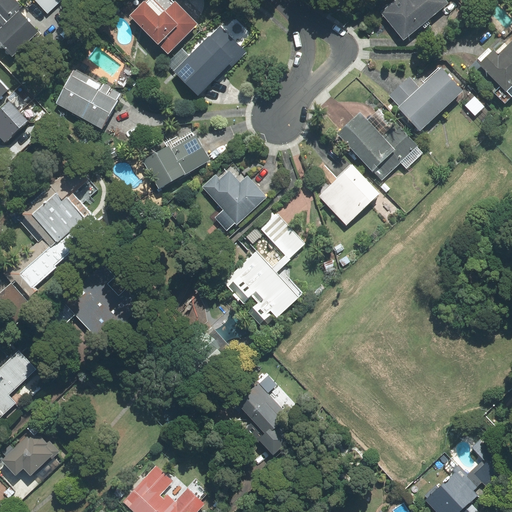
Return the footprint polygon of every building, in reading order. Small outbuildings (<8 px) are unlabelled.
[(0,0),(0,41),(12,55),(38,31),(19,11),(23,7),(16,0),(0,0)] [(61,0),(35,0),(48,13),(61,0)] [(145,0),(130,15),(168,53),(197,24),(175,1),(174,3),(170,0),(145,0)] [(396,0),(382,12),(404,39),(422,24),(425,28),(430,23),(427,20),(448,3),(446,0),(396,0)] [(232,67),(247,52),(219,25),(173,71),(198,96),(229,64),(232,67)] [(490,49),(477,61),(501,86),(494,92),(505,103),(511,96),(511,40),(507,45),(505,43),(496,52),(493,49),(492,51),(490,49)] [(400,107),(399,108),(420,130),(463,91),(441,68),(440,69),(439,68),(424,82),(425,83),(420,88),(400,107)] [(73,70),(56,104),(102,128),(120,94),(73,70)] [(420,88),(409,77),(389,95),(400,107),(420,88)] [(474,97),(465,105),(475,116),(484,107),(474,97)] [(0,128),(18,111),(9,101),(0,109),(0,128)] [(378,109),(367,120),(382,137),(394,126),(378,109)] [(27,121),(18,111),(0,128),(0,137),(4,142),(27,121)] [(337,133),(381,181),(401,163),(407,169),(424,153),(396,124),(394,126),(382,137),(367,120),(360,113),(337,133)] [(144,160),(159,187),(209,160),(196,135),(171,149),(169,146),(144,160)] [(379,194),(352,165),(319,196),(346,225),(379,194)] [(237,224),(266,197),(247,177),(240,183),(229,171),(220,179),(215,174),(202,187),(224,210),(216,217),(227,230),(235,222),(237,224)] [(37,242),(3,272),(12,282),(15,279),(30,296),(37,290),(35,287),(57,268),(55,266),(102,225),(59,176),(14,216),(37,242)] [(306,244),(278,214),(261,229),(285,255),(272,267),(257,250),(224,281),(245,304),(252,297),(257,303),(252,307),(267,323),(276,315),(277,317),(298,297),(276,273),(291,259),(290,258),(306,244)] [(104,264),(64,301),(76,314),(103,343),(156,294),(139,277),(119,296),(108,284),(116,277),(104,264)] [(32,306),(11,283),(0,292),(0,319),(7,328),(32,306)] [(64,325),(76,314),(64,301),(58,295),(46,306),(64,325)] [(190,343),(178,340),(163,392),(190,400),(193,390),(206,348),(190,343)] [(35,369),(19,352),(0,369),(0,418),(16,403),(8,395),(35,369)] [(247,427),(273,455),(289,441),(283,434),(290,428),(288,413),(296,404),(268,374),(238,402),(253,421),(247,427)] [(59,452),(40,432),(34,438),(30,434),(2,460),(16,475),(23,468),(30,476),(34,472),(50,457),(52,459),(54,457),(59,452)] [(483,460),(467,474),(479,487),(483,483),(486,486),(507,466),(480,439),(471,447),(483,460)] [(34,472),(42,481),(60,464),(54,457),(52,459),(50,457),(34,472)] [(133,511),(196,511),(204,504),(200,501),(209,491),(196,478),(187,487),(170,472),(166,475),(156,465),(122,502),(133,511)] [(456,473),(426,499),(437,511),(459,511),(471,502),(478,496),(474,491),(479,487),(467,474),(459,465),(453,470),(456,473)] [(479,511),(471,502),(459,511),(479,511)]
